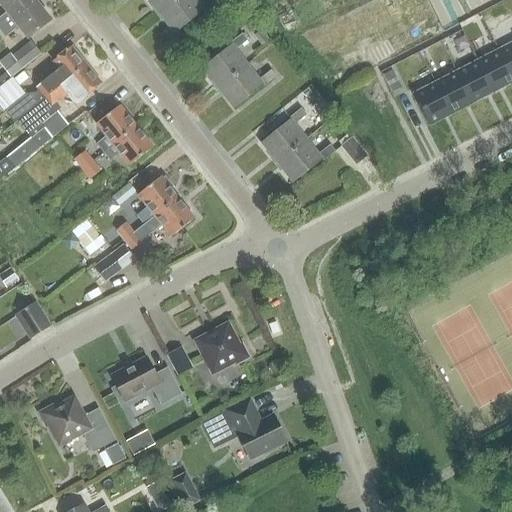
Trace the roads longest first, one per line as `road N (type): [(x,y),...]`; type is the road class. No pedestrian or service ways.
road 1 (residential): [(263,251),(252,213),(84,0)]
road 2 (unclassified): [(0,382),(215,264),(263,251)]
road 3 (residential): [(373,511),(283,246)]
road 4 (unclassified): [(283,246),(511,136)]
